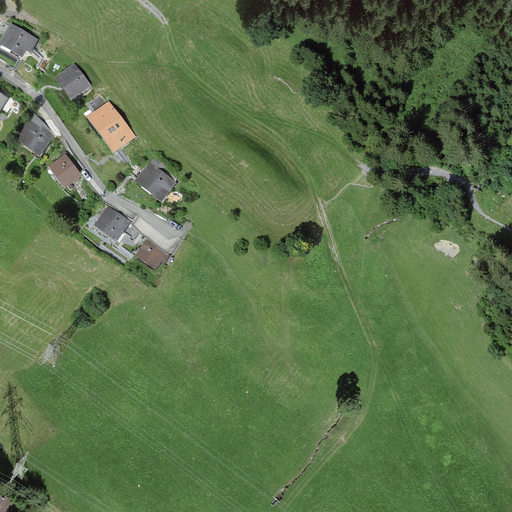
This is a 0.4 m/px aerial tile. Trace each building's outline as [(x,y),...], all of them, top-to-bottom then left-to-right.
[(202,15),(210,0),(177,0),(177,1),(202,15)] [(33,45),(29,43),(32,38),(11,27),(2,43),(22,55),(26,48),(30,50),(39,58),(41,55),(33,46),(33,45)] [(59,79),(73,97),(79,92),(82,95),(90,89),(74,67),(59,79)] [(99,114),(93,118),(116,147),(132,136),(101,96),(91,104),(99,114)] [(20,138),(39,152),(43,146),(47,148),(54,139),(50,137),(53,132),(45,122),(35,115),(20,138)] [(52,167),(66,185),(79,176),(65,158),(52,167)] [(155,161),(140,181),(161,198),(173,183),(161,174),(165,168),(155,161)] [(167,176),(173,181),(173,180),(175,181),(177,179),(170,172),(167,176)] [(98,225),(117,238),(122,231),(134,238),(141,230),(109,210),(98,225)] [(147,242),(140,254),(156,265),(160,258),(164,261),(170,252),(160,245),(157,249),(147,242)] [(0,495),(0,511),(4,511),(6,510),(8,511),(10,511),(15,505),(0,495)]
